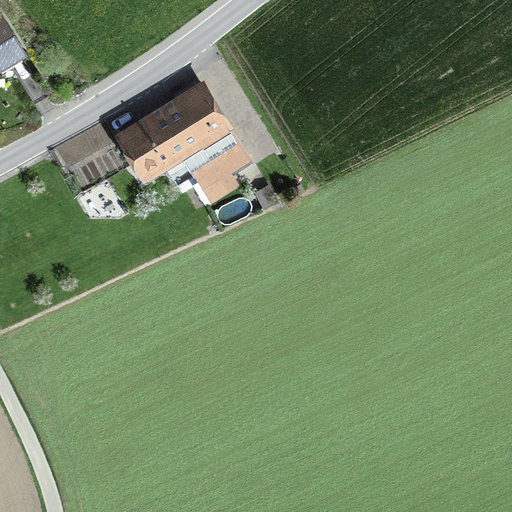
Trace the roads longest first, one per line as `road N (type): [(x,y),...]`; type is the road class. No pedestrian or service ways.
road 1 (tertiary): [(249,0),(153,75),(0,162)]
road 2 (residential): [(0,379),(55,511)]
